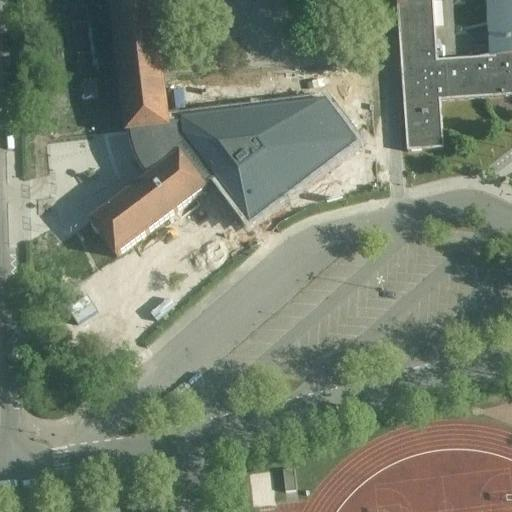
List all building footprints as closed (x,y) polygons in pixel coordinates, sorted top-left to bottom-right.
[(113,0),(126,134),(149,175),(89,221),(120,261),(174,216),(203,192),(213,185),(187,154),(180,139),(172,121),(158,0),(113,0)] [(399,0),(409,152),(447,149),(445,100),(493,97),(491,57),(439,62),(434,0),(399,0)] [(511,0),(487,0),(491,57),(493,97),(511,95),(511,0)] [(187,154),(213,185),(246,226),(351,145),(321,105),(178,124),(178,128),(180,139),(187,154)] [(44,351),(45,361),(53,361),(53,350),(44,351)] [(295,472),(283,473),(285,495),(297,494),(295,472)]
